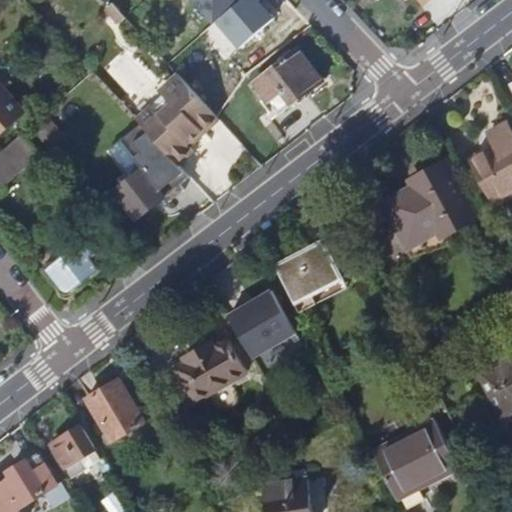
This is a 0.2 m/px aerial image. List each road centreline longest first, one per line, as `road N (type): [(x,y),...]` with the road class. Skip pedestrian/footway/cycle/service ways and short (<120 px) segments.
road 1 (tertiary): [(69,352),(403,94)]
road 2 (tertiary): [(403,94),(511,12)]
road 3 (residential): [(403,94),(314,0)]
